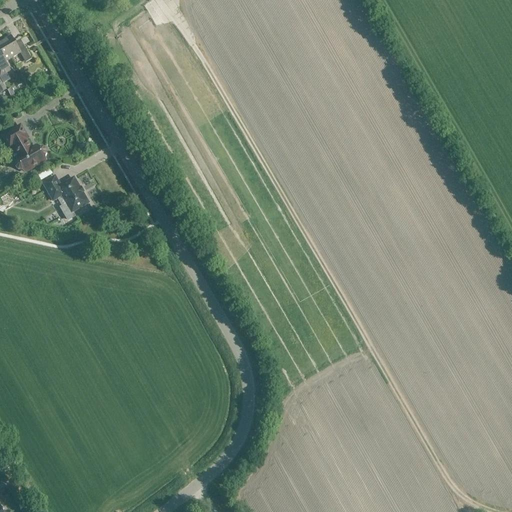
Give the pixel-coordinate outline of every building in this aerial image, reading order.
[(20,40),(15,43),(11,36),(1,42),(11,59),(20,54),(25,63),(31,60),(24,48),(20,40)] [(0,42),(0,76),(10,71),(5,62),(11,59),(1,42),(0,42)] [(25,139),(26,138),(20,128),(4,137),(10,148),(12,146),(19,158),(17,160),(18,161),(16,162),(15,165),(16,168),(18,171),(22,171),(23,170),(24,172),(45,160),(44,158),(45,157),(47,154),(46,151),(43,149),(40,148),(38,148),(32,151),(25,139)] [(35,177),(38,182),(52,174),(49,169),(35,177)] [(57,199),(62,208),(61,209),(68,220),(74,217),(72,213),(88,204),(82,193),(84,192),(81,188),(80,189),(73,179),(60,187),(54,177),(43,184),(53,201),(57,199)]
